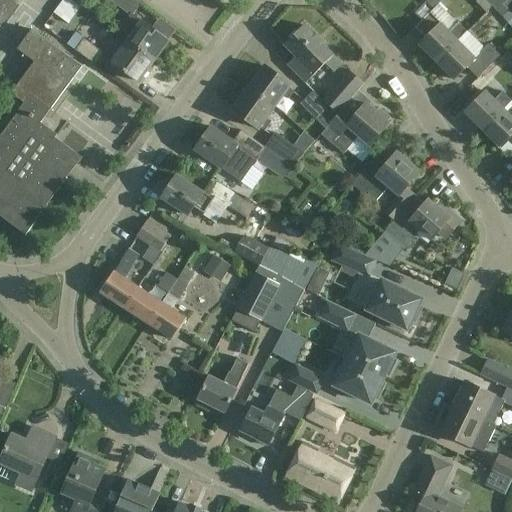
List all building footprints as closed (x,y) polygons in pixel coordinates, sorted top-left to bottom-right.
[(71,23),(81,3),(74,0),(60,0),(53,15),(71,23)] [(118,35),(127,42),(154,62),(169,41),(133,14),(140,4),(133,0),(113,0),(111,3),(131,17),(118,35)] [(433,9),(441,0),(427,0),(426,2),(433,9)] [(492,7),(499,0),(498,0),(477,0),(475,2),(486,13),(492,7)] [(511,12),(499,0),(492,7),(502,18),(509,11),(511,14),(511,12)] [(511,0),(498,0),(499,0),(511,12),(511,0)] [(416,25),(424,34),(441,17),(433,9),(416,25)] [(437,63),(466,34),(457,25),(449,33),(440,24),(419,45),(437,63)] [(342,64),(304,26),(284,45),(295,57),(287,65),(306,84),(326,64),(334,72),(342,64)] [(82,67),(32,30),(18,49),(35,62),(18,86),(30,95),(0,135),(0,213),(23,230),(21,233),(25,236),(35,223),(33,221),(77,161),(80,163),(83,158),(39,126),(51,108),(49,107),(66,85),(68,86),(82,67)] [(104,53),(75,33),(67,44),(96,65),(104,53)] [(466,34),(437,63),(454,80),(467,67),(478,78),(500,56),(490,45),(475,59),(458,42),(466,34)] [(154,62),(127,42),(111,63),(123,70),(139,82),(154,62)] [(511,69),(511,56),(507,52),(500,60),(511,69)] [(249,88),(275,107),(283,96),(288,100),(294,92),(288,88),(291,85),(265,66),(249,88)] [(337,116),(344,108),(364,84),(349,70),(322,101),(337,116)] [(275,107),(249,88),(233,110),(259,129),(260,128),(265,132),(271,122),(266,118),(275,107)] [(482,130),(511,101),(503,92),(495,100),(486,91),(465,113),(482,130)] [(337,116),(322,101),(313,92),(301,104),(326,129),(337,116)] [(511,100),(511,101),(482,130),(499,148),(508,140),(511,143),(511,117),(504,109),(511,101),(511,100)] [(344,108),(337,116),(326,129),(321,135),(343,155),(358,137),(369,146),(389,123),(387,122),(391,118),(379,108),(375,112),(366,104),(355,117),(344,108)] [(265,148),(265,147),(241,131),(233,142),(211,127),(195,150),(241,182),(257,160),(265,148)] [(265,147),(265,148),(292,167),(293,167),(305,153),(275,132),(265,147)] [(265,148),(257,160),(283,179),(292,167),(265,148)] [(420,173),(396,153),(379,173),(369,164),(351,186),(373,204),(387,187),(399,197),(420,173)] [(213,199),(177,175),(162,199),(188,216),(193,207),(203,214),(213,199)] [(437,208),(428,200),(419,211),(410,203),(384,233),(366,254),(373,260),(386,244),(391,249),(396,243),(404,250),(420,231),(431,240),(438,233),(446,239),(462,221),(441,203),(437,208)] [(300,224),(311,233),(317,226),(307,216),(300,224)] [(315,231),(332,236),(335,229),(334,222),(327,218),(315,231)] [(171,237),(147,221),(137,236),(161,252),(171,237)] [(200,238),(185,229),(178,241),(193,251),(200,238)] [(243,237),(234,255),(257,266),(266,249),(243,237)] [(257,266),(258,267),(304,290),(318,263),(292,249),(288,256),(268,245),(266,249),(257,266)] [(150,246),(142,258),(153,265),(160,253),(150,246)] [(375,262),(339,246),(332,260),(369,276),(375,262)] [(100,293),(124,308),(138,288),(124,279),(132,267),(131,267),(139,255),(129,248),(120,262),(121,262),(115,272),(114,272),(100,293)] [(231,266),(213,255),(203,271),(221,282),(231,266)] [(282,333),(304,290),(258,267),(236,308),(282,333)] [(177,280),(168,294),(178,300),(194,274),(185,268),(177,280)] [(452,268),(445,284),(457,290),(465,273),(452,268)] [(157,287),(168,294),(177,280),(166,272),(157,287)] [(382,282),(368,312),(387,321),(386,325),(401,332),(403,328),(407,330),(411,322),(415,323),(422,308),(419,307),(421,301),(382,282)] [(138,288),(124,308),(148,324),(161,304),(138,288)] [(354,316),(327,303),(320,317),(347,330),(354,316)] [(173,340),(185,320),(161,304),(148,324),(173,340)] [(511,314),(503,332),(511,335),(511,314)] [(272,352),(295,363),(307,339),(284,328),(272,352)] [(360,337),(348,362),(384,379),(386,375),(390,377),(397,362),(393,360),(396,354),(360,337)] [(249,365),(237,359),(231,371),(229,370),(223,382),(210,376),(198,399),(225,413),(249,365)] [(348,362),(336,388),(372,405),(375,399),(378,401),(386,385),(382,384),(384,379),(348,362)] [(317,396),(324,382),(297,369),(290,383),(317,396)] [(454,408),(494,427),(494,426),(493,426),(503,404),(511,407),(511,390),(506,388),(501,399),(466,382),(454,408)] [(265,415),(252,409),(241,430),(270,444),(286,413),(300,421),(314,395),(297,388),(292,397),(277,390),(265,415)] [(345,414),(316,400),(307,418),(336,432),(345,414)] [(487,441),(494,427),(454,408),(442,433),(482,452),(487,441)] [(56,438),(43,432),(36,446),(12,435),(0,460),(0,462),(21,472),(16,484),(31,491),(56,438)] [(319,450),(303,442),(284,481),(337,507),(356,468),(334,457),(332,461),(317,453),(319,450)] [(95,460),(79,453),(61,493),(76,500),(70,511),(102,511),(107,501),(95,495),(106,469),(94,464),(95,460)] [(452,465),(431,454),(425,467),(413,493),(423,498),(416,511),(461,511),(463,509),(437,497),(452,465)] [(492,470),(511,479),(511,460),(500,455),(492,470)] [(505,496),(511,480),(511,479),(492,470),(486,486),(505,496)] [(152,490),(128,480),(114,511),(151,511),(158,498),(150,495),(152,490)] [(202,511),(201,511),(201,510),(191,505),(191,507),(180,503),(176,511),(202,511)]
